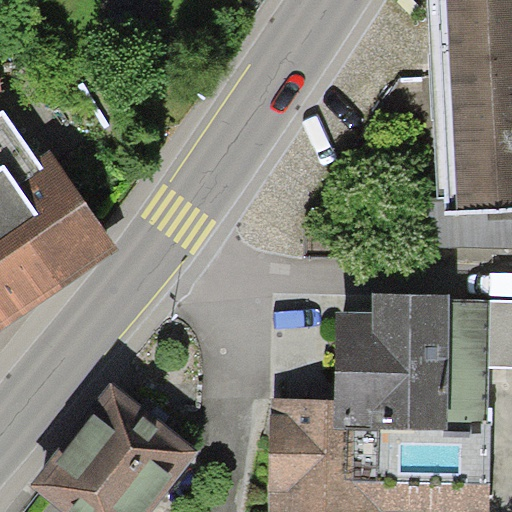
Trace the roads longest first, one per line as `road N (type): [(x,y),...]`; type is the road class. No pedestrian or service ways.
road 1 (residential): [(160,238),(191,265),(238,273),(511,280)]
road 2 (secondary): [(325,0),(160,238)]
road 3 (secondary): [(160,238),(0,433)]
